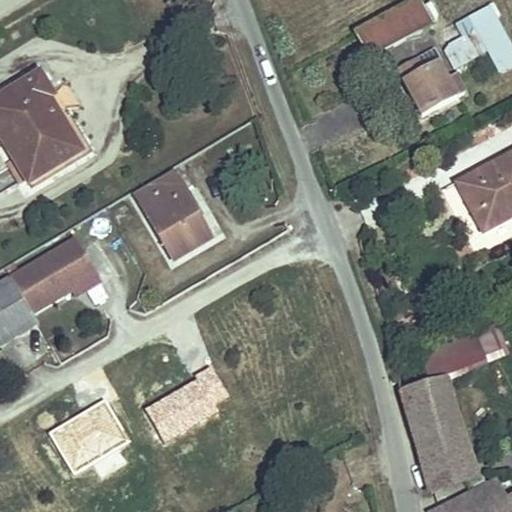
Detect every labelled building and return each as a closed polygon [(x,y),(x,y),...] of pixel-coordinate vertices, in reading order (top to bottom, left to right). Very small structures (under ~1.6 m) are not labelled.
[(369,61),(432,27),(422,10),(418,2),(355,35),(369,61)] [(422,10),(432,27),(435,25),(438,19),(430,5),(422,10)] [(494,22),(500,19),(493,7),(487,10),(494,22)] [(511,53),(494,22),(487,10),(455,27),(462,40),(449,46),(445,53),(454,70),(488,51),(501,74),(511,67),(511,53)] [(397,72),(405,87),(409,85),(412,90),(407,92),(422,118),(464,95),(454,76),(446,81),(438,67),(442,64),(434,50),(416,60),(417,61),(397,72)] [(0,135),(27,183),(46,173),(41,164),(69,148),(45,103),(56,97),(45,74),(25,85),(21,77),(0,88),(0,94),(1,97),(0,97),(0,135)] [(86,152),(56,97),(45,103),(69,148),(41,164),(46,173),(74,157),(86,152)] [(483,234),(511,218),(511,156),(457,186),(468,207),(473,204),(477,211),(472,214),(483,234)] [(171,175),(136,197),(172,259),(208,237),(171,175)] [(468,207),(472,214),(477,211),(473,204),(468,207)] [(98,278),(74,238),(0,283),(0,347),(38,324),(34,317),(72,294),(98,278)] [(72,294),(76,300),(101,284),(98,278),(72,294)] [(487,364),(509,355),(497,325),(475,333),(487,364)] [(475,332),(419,355),(430,384),(445,380),(487,364),(475,333),(475,332)] [(476,481),(445,380),(430,384),(401,393),(431,494),(476,481)] [(504,511),(502,506),(492,486),(440,511),(504,511)] [(511,511),(511,500),(502,506),(504,511),(511,511)]
